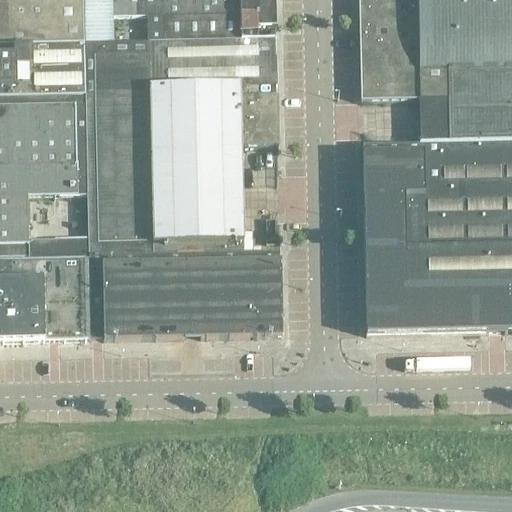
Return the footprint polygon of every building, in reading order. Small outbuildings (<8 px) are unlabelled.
[(0,0),(0,48),(83,46),(82,0),(0,0)] [(275,32),(274,0),(82,0),(83,46),(112,46),(112,20),(146,20),(240,18),(240,43),(274,42),(274,32),(275,32)] [(511,0),(358,0),(360,105),(418,104),(418,146),(511,144),(511,0)] [(240,43),(240,18),(146,20),(147,46),(148,45),(240,43)] [(277,152),(276,77),(275,59),(274,59),(274,42),(240,43),(148,45),(147,46),(112,46),(83,46),(84,98),(86,199),(87,243),(88,259),(242,256),(240,152),(277,152)] [(0,100),(84,98),(83,46),(0,48),(0,100)] [(86,199),(84,98),(0,100),(0,260),(27,260),(27,248),(26,200),(86,199)] [(511,144),(418,146),(419,148),(361,149),(362,200),(363,215),(365,339),(506,336),(506,332),(511,332),(511,144)] [(88,259),(87,243),(34,244),(27,248),(27,260),(88,259)] [(281,341),(280,264),(279,264),(278,255),(242,256),(88,259),(89,343),(102,343),(103,344),(281,341)] [(88,259),(27,260),(0,260),(0,346),(85,344),(85,343),(89,343),(88,259)]
